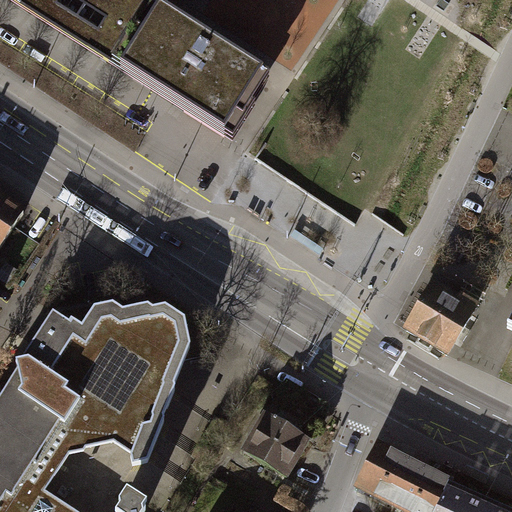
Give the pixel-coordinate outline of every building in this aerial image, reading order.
[(13,0),(70,35),(91,0),(13,0)] [(263,74),(144,0),(91,0),(70,35),(141,79),(226,132),(263,74)] [(0,250),(23,215),(0,199),(0,250)] [(417,347),(429,353),(432,348),(447,357),(484,295),(467,285),(457,303),(432,288),(406,332),(421,341),(417,347)] [(0,511),(73,511),(44,494),(70,454),(83,452),(84,449),(111,442),(130,455),(131,465),(149,463),(152,440),(173,395),(173,387),(189,350),(184,321),(165,308),(153,313),(147,308),(122,314),(111,308),(93,311),(82,329),(70,323),(67,326),(52,316),(22,364),(16,365),(17,372),(0,398),(0,511)] [(282,387),(243,452),(285,477),(324,411),(282,387)] [(355,487),(407,511),(435,511),(447,486),(449,481),(376,445),(355,487)] [(502,511),(504,510),(447,486),(435,511),(502,511)]
